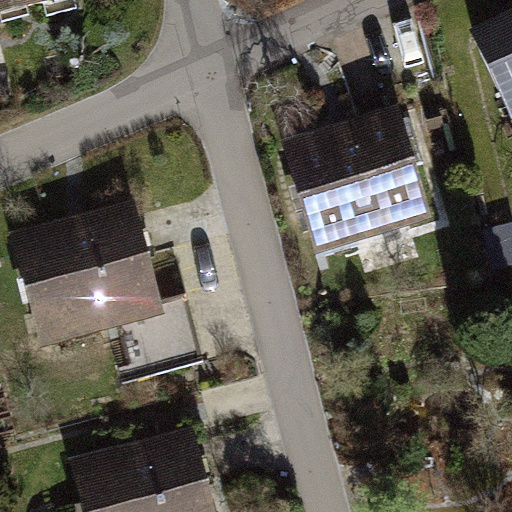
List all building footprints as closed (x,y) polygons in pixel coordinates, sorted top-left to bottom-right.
[(65,0),(0,0),(0,18),(66,1),(65,0)] [(511,18),(507,21),(471,37),(511,127),(511,126),(511,18)] [(326,133),(284,145),(317,260),(435,226),(401,111),(326,133)] [(78,219),(13,237),(46,354),(110,336),(163,321),(158,306),(131,205),(78,219)] [(511,226),(484,233),(493,273),(511,269),(511,226)] [(186,298),(158,306),(163,321),(110,336),(124,386),(204,364),(186,298)] [(140,448),(72,466),(84,511),(216,511),(196,433),(140,448)]
